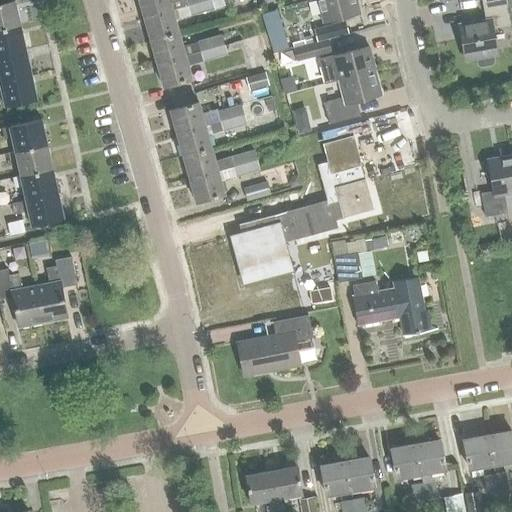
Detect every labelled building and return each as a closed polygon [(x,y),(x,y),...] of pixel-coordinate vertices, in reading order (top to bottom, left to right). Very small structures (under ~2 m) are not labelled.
[(0,3),(0,30),(20,26),(14,0),(0,3)] [(138,0),(143,18),(172,10),(187,6),(185,0),(138,0)] [(214,9),(211,0),(207,0),(187,6),(190,16),(214,9)] [(359,13),(355,0),(316,0),(323,23),(359,13)] [(511,0),(481,0),(483,8),(511,2),(511,0)] [(511,2),(483,8),(485,20),(458,25),(465,60),(476,58),(477,65),(480,67),(492,65),(494,62),(493,55),(496,55),(492,29),(511,25),(511,28),(511,2)] [(187,6),(172,10),(175,20),(190,16),(187,6)] [(143,18),(150,42),(178,34),(175,20),(172,10),(143,18)] [(276,10),(260,15),(263,24),(279,20),(276,10)] [(348,34),(345,21),(313,29),(317,42),(348,34)] [(0,56),(25,50),(20,26),(0,30),(0,56)] [(185,55),(178,34),(150,42),(156,64),(185,55)] [(197,41),(200,52),(224,45),(221,34),(197,41)] [(251,69),(268,66),(260,34),(244,38),(251,69)] [(310,36),(303,38),(304,44),(312,42),(310,36)] [(296,62),(331,53),(327,39),(293,48),(296,62)] [(200,52),(203,62),(227,55),(224,45),(200,52)] [(374,71),(368,47),(331,57),(319,60),(325,84),(338,80),(374,71)] [(0,56),(0,82),(31,75),(25,50),(0,56)] [(191,79),(185,56),(185,55),(156,64),(163,87),(191,79)] [(381,94),(374,71),(338,80),(342,98),(323,103),(328,124),(360,115),(356,101),(381,94)] [(264,72),(245,78),(249,91),(268,86),(264,72)] [(31,75),(0,82),(0,89),(4,107),(37,100),(31,75)] [(198,102),(169,110),(176,134),(204,126),(218,121),(215,111),(202,116),(198,102)] [(240,104),(215,111),(218,121),(243,114),(240,104)] [(246,124),(243,114),(218,121),(222,132),(246,124)] [(14,152),(47,145),(41,120),(8,127),(14,152)] [(301,121),(294,123),(298,135),(310,131),(308,125),(301,121)] [(183,158),(211,149),(204,126),(176,134),(183,158)] [(288,256),(284,241),(336,227),(334,220),(372,209),(364,180),(363,180),(359,166),(360,165),(353,136),(322,144),(328,163),(318,166),(328,201),(239,225),(242,233),(234,235),(243,268),(288,256)] [(14,152),(19,177),(52,169),(47,145),(14,152)] [(211,149),(183,158),(189,180),(217,172),(231,168),(231,167),(228,159),(228,157),(215,161),(211,149)] [(253,151),(228,159),(231,167),(255,160),(253,151)] [(486,160),(492,191),(480,194),(485,217),(507,213),(503,195),(511,193),(511,167),(510,156),(486,160)] [(255,160),(231,168),(233,176),(258,169),(255,160)] [(231,168),(217,172),(220,180),(233,176),(231,168)] [(19,177),(25,201),(57,193),(52,169),(19,177)] [(217,172),(189,180),(195,203),(224,195),(220,180),(217,172)] [(243,189),(246,201),(270,194),(267,183),(243,189)] [(63,219),(57,193),(25,201),(11,204),(14,214),(27,211),(31,227),(63,219)] [(358,251),(360,275),(376,274),(374,250),(358,251)] [(417,261),(427,260),(425,250),(416,252),(417,261)] [(333,258),(338,282),(360,278),(356,254),(333,258)] [(49,284),(35,287),(42,322),(66,317),(60,288),(76,285),(71,257),(54,261),(56,267),(46,269),(49,284)] [(18,327),(42,322),(35,287),(21,290),(18,274),(8,276),(7,270),(0,271),(0,299),(12,297),(18,327)] [(392,282),(393,288),(376,291),(374,281),(352,286),(354,296),(352,296),(358,325),(399,317),(402,335),(415,332),(415,333),(418,332),(418,331),(431,329),(427,310),(424,311),(417,277),(392,282)] [(329,288),(309,291),(311,304),(332,301),(329,288)] [(307,315),(272,322),(274,335),(236,343),(242,376),(299,365),(294,340),(311,337),(307,315)] [(511,438),(511,431),(487,436),(492,465),(511,461),(511,438)] [(487,436),(463,440),(468,469),(492,465),(487,436)] [(420,474),(422,483),(424,499),(436,497),(432,472),(444,470),(439,440),(415,445),(420,474)] [(420,474),(415,445),(391,449),(396,478),(420,474)] [(368,457),(344,461),(350,491),(373,486),(368,457)] [(350,491),(344,461),(320,466),(326,495),(350,491)] [(270,471),(277,511),(288,511),(286,498),(301,495),(296,466),(270,471)] [(266,511),(277,511),(270,471),(245,475),(250,504),(265,501),(266,511)] [(497,490),(509,488),(507,471),(494,473),(497,490)] [(484,492),(497,490),(494,473),(482,475),(484,492)] [(422,483),(411,485),(414,501),(424,499),(422,483)] [(481,511),(478,491),(464,494),(466,511),(481,511)] [(464,511),(462,494),(443,497),(445,511),(464,511)] [(300,511),(315,511),(312,497),(298,499),(300,511)] [(365,511),(363,498),(351,500),(353,511),(365,511)] [(341,511),(353,511),(351,500),(340,502),(341,511)]
